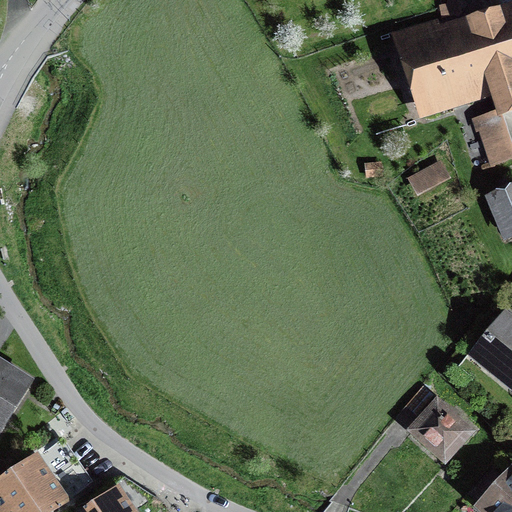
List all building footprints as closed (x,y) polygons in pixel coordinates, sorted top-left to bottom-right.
[(511,8),(392,42),(411,109),(492,86),(499,112),(475,118),(488,166),(511,159),(511,150),(502,114),(511,111),(511,8)] [(418,194),(452,179),(444,161),(410,176),(418,194)] [(511,190),(481,201),(498,247),(511,242),(511,190)] [(511,322),(503,315),(464,364),(511,402),(511,322)] [(0,430),(31,382),(0,362),(0,430)] [(431,397),(419,389),(405,409),(417,417),(431,397)] [(469,435),(435,406),(411,434),(445,463),(469,435)] [(0,504),(5,511),(50,479),(35,457),(0,481),(0,504)] [(511,511),(511,472),(508,468),(468,511),(511,511)] [(50,479),(5,511),(50,511),(66,502),(50,479)] [(130,511),(115,490),(83,511),(130,511)]
